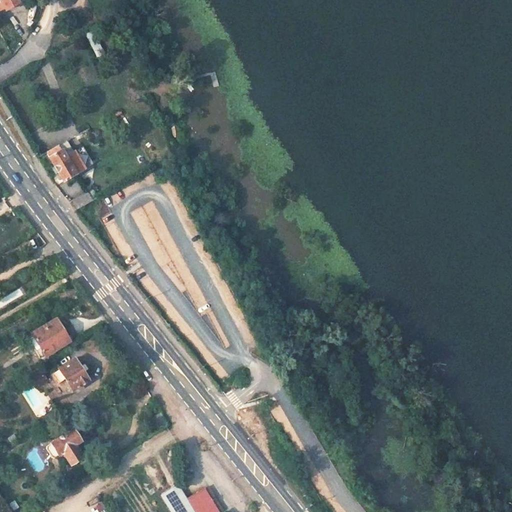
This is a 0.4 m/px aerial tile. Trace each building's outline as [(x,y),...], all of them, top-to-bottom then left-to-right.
[(0,0),(0,10),(4,8),(7,12),(20,4),(17,0),(0,0)] [(94,30),(86,34),(98,58),(106,54),(94,30)] [(64,158),(58,146),(44,153),(63,184),(75,176),(72,170),(82,163),(76,151),(64,158)] [(86,169),(82,163),(72,170),(75,176),(86,169)] [(90,201),(86,195),(70,205),(75,211),(90,201)] [(65,343),(52,322),(31,334),(44,356),(65,343)] [(87,380),(74,357),(58,368),(52,373),(58,383),(64,379),(71,390),(87,380)] [(82,457),(74,446),(81,441),(73,429),(50,445),(47,449),(52,457),(57,457),(60,455),(62,454),(70,465),(82,457)] [(213,511),(203,490),(203,489),(181,501),(172,485),(158,493),(167,511),(213,511)] [(203,490),(213,511),(216,511),(222,509),(209,487),(203,490)]
